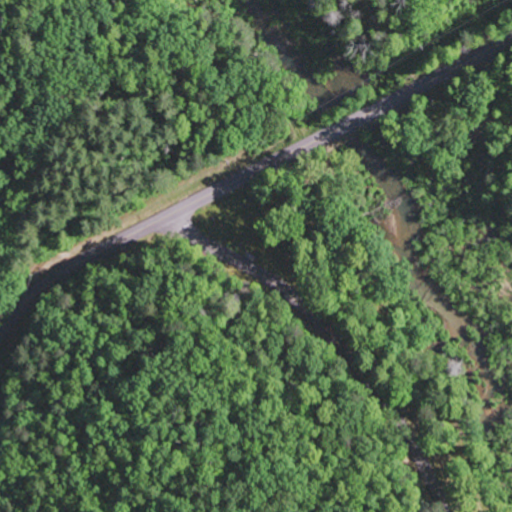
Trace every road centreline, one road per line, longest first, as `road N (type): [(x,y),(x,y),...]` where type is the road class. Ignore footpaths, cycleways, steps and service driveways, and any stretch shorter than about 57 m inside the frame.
road 1 (secondary): [(511,38),(63,267),(0,329)]
road 2 (tertiary): [(168,215),(185,234),(277,285),(330,334),(438,511)]
